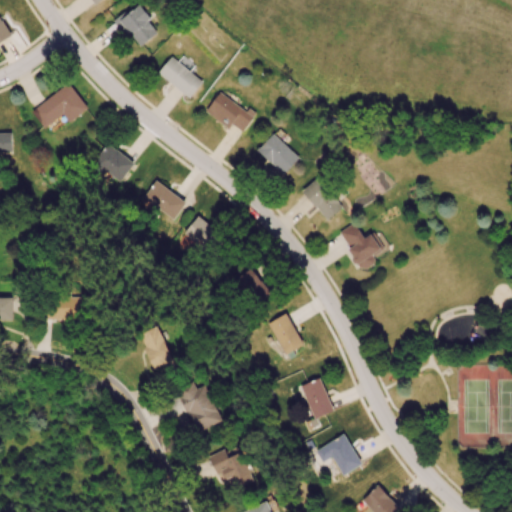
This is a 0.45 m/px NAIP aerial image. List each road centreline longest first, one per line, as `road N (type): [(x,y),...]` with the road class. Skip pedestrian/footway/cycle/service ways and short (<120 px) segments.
road 1 (residential): [(463,511),(391,424),(313,276),(286,242),(248,200),(119,94),(41,0)]
road 2 (tertiary): [(184,511),(126,401),(92,372)]
